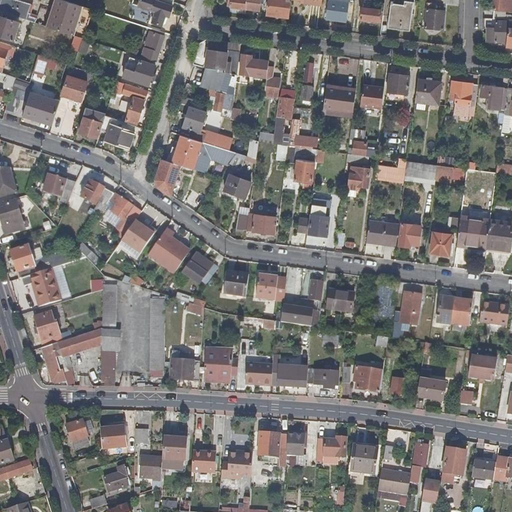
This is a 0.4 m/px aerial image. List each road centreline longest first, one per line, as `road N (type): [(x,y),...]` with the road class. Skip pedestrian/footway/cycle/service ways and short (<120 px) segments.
road 1 (secondary): [(511,436),(351,412),(30,397)]
road 2 (residential): [(140,185),(229,252),(511,287)]
road 3 (residential): [(470,61),(188,25)]
road 4 (residential): [(140,185),(188,25)]
road 5 (residential): [(0,132),(102,164),(140,185)]
road 6 (tertiary): [(67,511),(30,397)]
